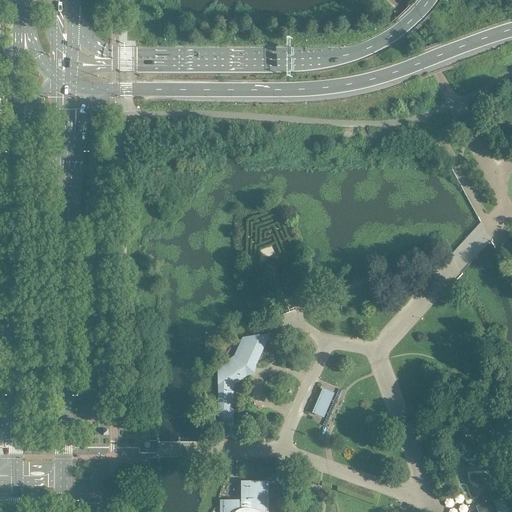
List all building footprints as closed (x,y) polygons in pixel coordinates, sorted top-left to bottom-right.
[(233,433),(233,384),(252,371),(269,335),(246,339),(237,358),(219,370),(219,430),(229,435),(233,433)] [(325,402),(320,400),(319,399),(315,409),(316,409),(321,411),(325,402)] [(443,421),(441,414),(432,418),(434,424),(443,421)] [(285,479),(288,487),(297,483),(293,475),(287,473),(285,479)] [(265,511),(265,482),(242,482),(242,502),(236,502),(235,511),(265,511)]
